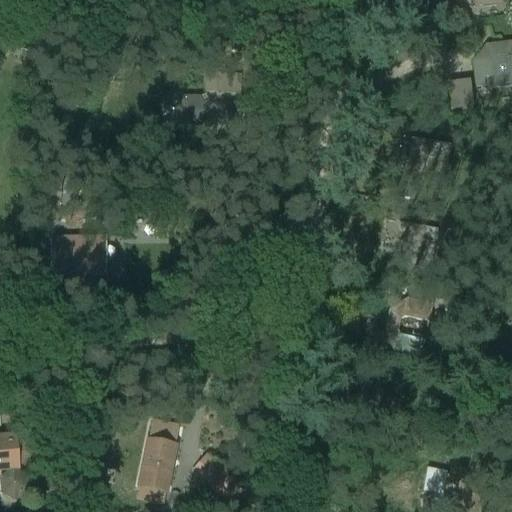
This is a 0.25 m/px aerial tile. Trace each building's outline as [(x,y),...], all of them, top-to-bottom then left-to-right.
[(465,116),(497,113),(491,47),(458,50),(465,116)] [(172,150),(219,151),(221,96),(173,94),(172,150)] [(53,278),(106,279),(107,238),(54,236),(53,278)] [(377,350),(422,360),(434,305),(389,295),(377,350)] [(336,416),(395,426),(400,389),(342,380),(336,416)] [(133,488),(165,495),(175,443),(144,436),(133,488)] [(0,474),(16,474),(15,438),(0,439),(0,474)] [(238,479),(228,479),(227,452),(201,453),(202,479),(219,478),(219,493),(239,492),(238,479)]
